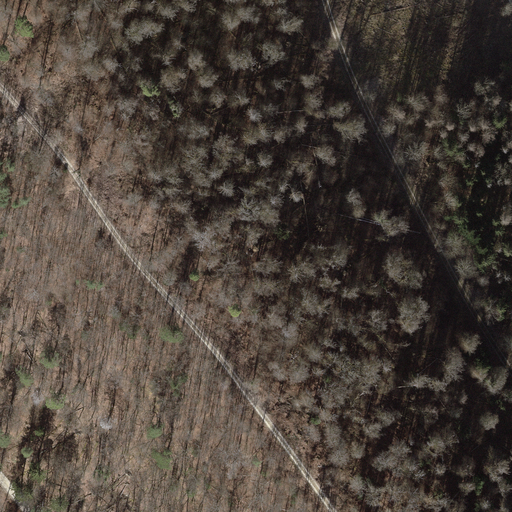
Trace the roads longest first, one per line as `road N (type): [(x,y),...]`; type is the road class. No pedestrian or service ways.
road 1 (track): [(0,90),(330,511)]
road 2 (track): [(511,366),(441,254),(372,118),(328,0)]
